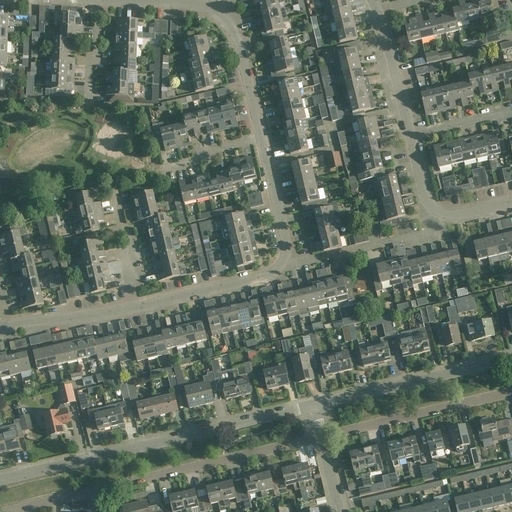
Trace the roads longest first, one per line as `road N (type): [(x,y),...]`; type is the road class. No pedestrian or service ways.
road 1 (unclassified): [(0,481),(315,408)]
road 2 (residential): [(11,511),(322,439)]
road 3 (residential): [(260,138),(234,31),(187,2),(117,0)]
road 4 (unclassified): [(315,408),(511,361)]
road 5 (residential): [(322,439),(511,393)]
road 6 (residential): [(132,310),(273,271),(285,260)]
road 7 (residential): [(410,135),(377,10)]
road 8 (residential): [(8,325),(132,310)]
road 9 (residential): [(285,260),(260,138)]
road 10 (residential): [(132,310),(128,244),(113,191)]
